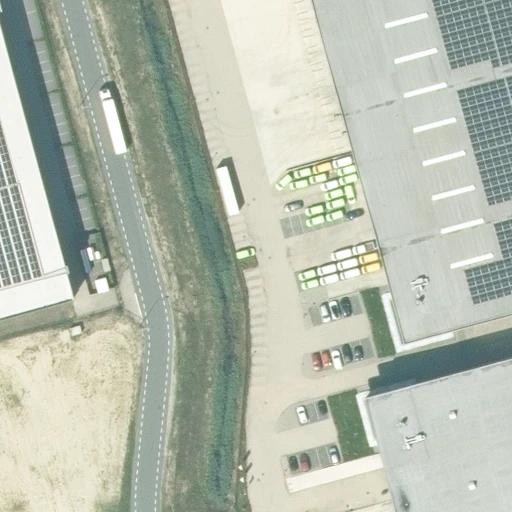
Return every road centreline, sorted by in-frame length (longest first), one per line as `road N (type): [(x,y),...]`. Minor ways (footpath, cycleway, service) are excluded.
road 1 (unclassified): [(69,0),(155,327),(144,511)]
road 2 (unknown): [(277,257),(213,0)]
